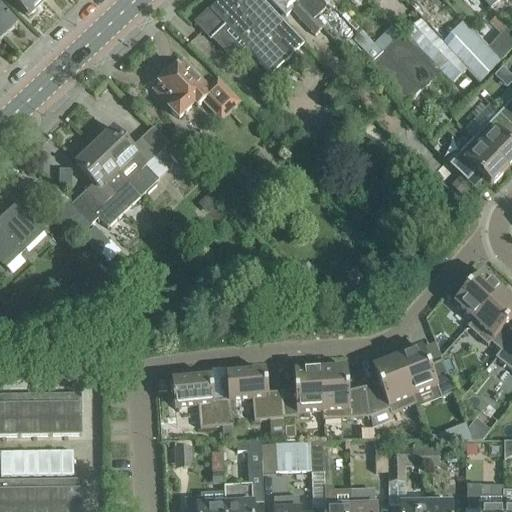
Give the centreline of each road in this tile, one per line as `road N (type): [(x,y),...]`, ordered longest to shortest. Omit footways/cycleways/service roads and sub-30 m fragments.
road 1 (residential): [(148,511),(148,372),(162,364),(369,349),(397,335),(473,249),(498,237)]
road 2 (tertiary): [(0,134),(142,0)]
